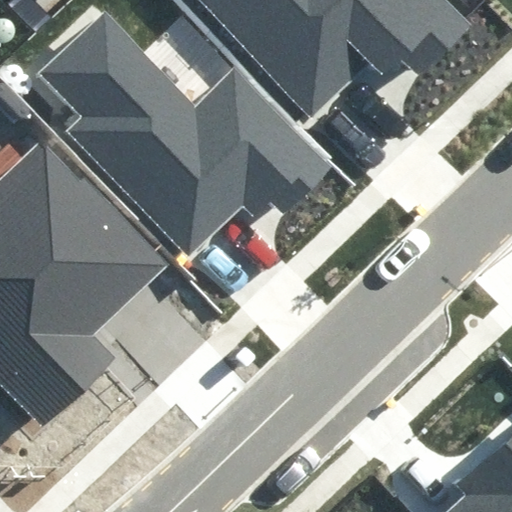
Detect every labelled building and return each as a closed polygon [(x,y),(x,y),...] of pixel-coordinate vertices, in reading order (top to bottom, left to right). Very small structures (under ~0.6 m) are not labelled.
[(191,0),(306,123),(370,64),(380,75),(401,56),(424,82),(473,36),(439,0),(191,0)] [(81,119),(67,132),(185,254),(244,197),(266,220),(282,205),(290,213),(331,174),(235,74),(204,104),(115,13),(44,80),(81,119)] [(0,41),(1,42),(5,42),(9,41),(12,38),(15,35),(15,31),(15,27),(13,23),(10,20),(6,18),(3,18),(0,18),(0,41)] [(0,178),(0,388),(41,434),(125,358),(94,325),(161,264),(46,137),(0,178)] [(470,486),(442,511),(511,511),(511,422),(470,461),(458,473),(470,486)]
